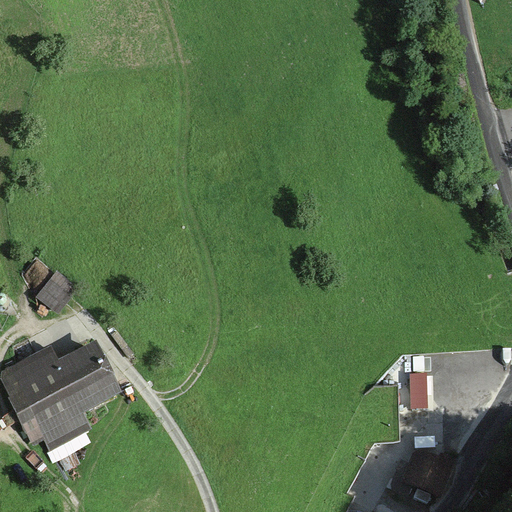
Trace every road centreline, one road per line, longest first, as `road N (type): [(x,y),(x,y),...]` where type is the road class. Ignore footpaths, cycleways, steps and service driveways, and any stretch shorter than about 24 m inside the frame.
road 1 (residential): [(511,198),(455,0)]
road 2 (track): [(113,357),(173,431),(212,511)]
